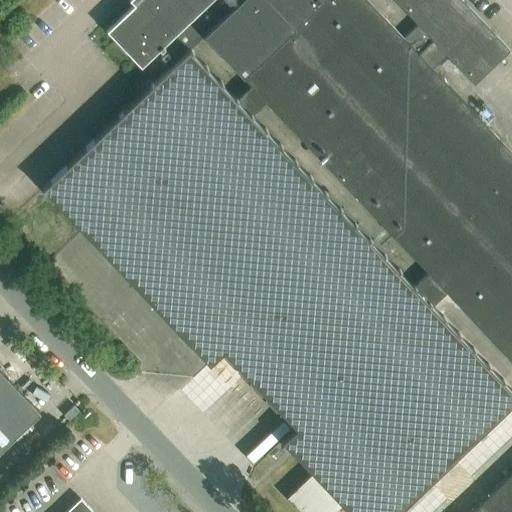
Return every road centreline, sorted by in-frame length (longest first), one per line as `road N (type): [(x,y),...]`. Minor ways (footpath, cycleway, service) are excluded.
road 1 (residential): [(0,278),(223,511)]
road 2 (unknown): [(122,0),(76,44),(69,130),(28,182)]
